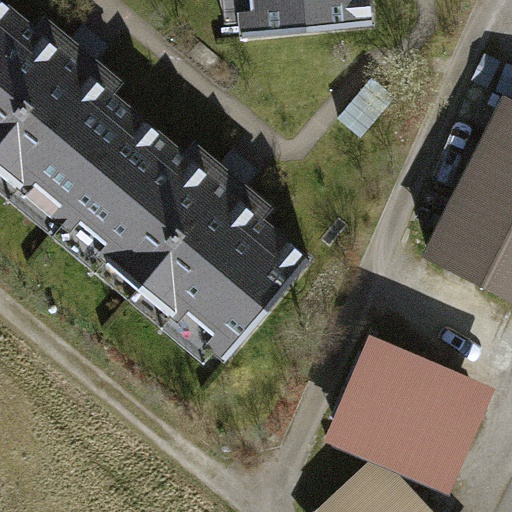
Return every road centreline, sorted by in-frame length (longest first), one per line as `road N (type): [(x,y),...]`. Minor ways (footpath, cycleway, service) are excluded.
road 1 (track): [(496,0),(265,511)]
road 2 (track): [(256,511),(0,297)]
